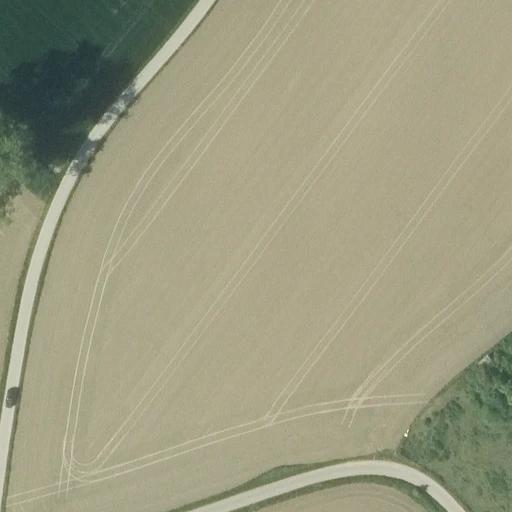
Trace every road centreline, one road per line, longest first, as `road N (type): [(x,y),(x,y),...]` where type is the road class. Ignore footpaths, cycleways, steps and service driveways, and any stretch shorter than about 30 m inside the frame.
road 1 (unclassified): [(0,472),(37,246),(99,129),(206,0)]
road 2 (unclassified): [(218,511),(353,470),(412,478),(449,511)]
